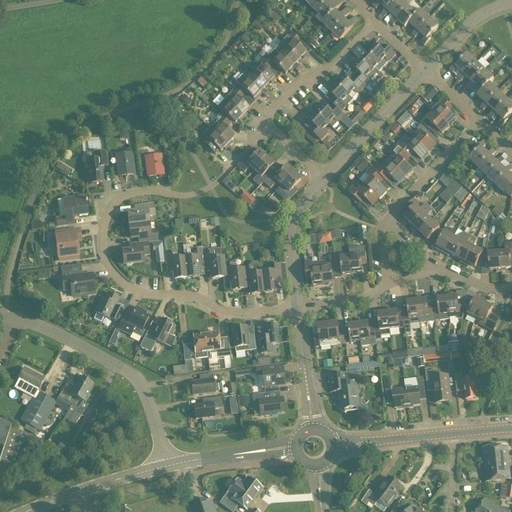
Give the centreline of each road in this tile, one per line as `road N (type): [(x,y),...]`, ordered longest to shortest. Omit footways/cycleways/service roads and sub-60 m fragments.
road 1 (residential): [(295,308),(249,314),(200,298),(140,294),(121,283),(100,242),(109,207),(125,195),(193,194),(267,127)]
road 2 (unclassified): [(0,315),(46,329),(140,381),(167,467)]
road 3 (residential): [(267,127),(260,120),(298,82),(326,71),(374,23)]
road 4 (unclassified): [(323,177),(425,70)]
road 5 (tertiary): [(29,511),(167,467)]
road 6 (unclassified): [(295,308),(292,218),(323,177)]
road 7 (residential): [(386,223),(479,120)]
